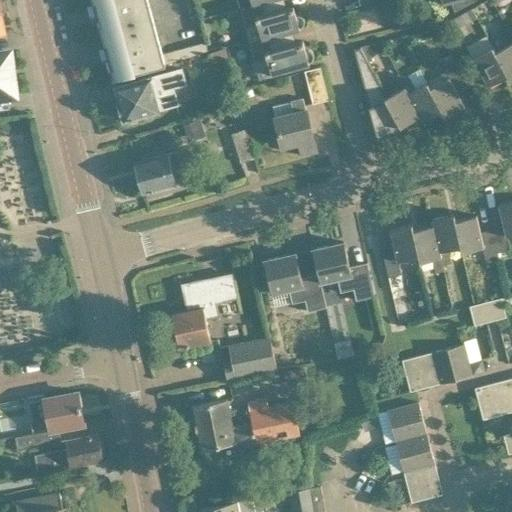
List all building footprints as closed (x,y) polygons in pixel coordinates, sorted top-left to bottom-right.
[(147,0),(92,0),(95,9),(102,7),(104,14),(148,2),(147,0)] [(267,0),(240,8),(245,27),(258,24),(262,38),(249,42),(249,43),(299,29),(299,28),(302,26),(304,24),(304,21),(304,18),(302,17),(300,15),(298,14),(296,15),(293,6),(281,9),(278,0),(267,0)] [(97,18),(102,38),(106,52),(113,50),(116,59),(109,61),(113,79),(133,73),(132,71),(164,62),(195,54),(209,50),(206,41),(193,44),(192,43),(162,52),(148,2),(104,14),(104,16),(97,18)] [(472,8),(452,20),(457,28),(476,17),(472,8)] [(506,45),(495,51),(506,75),(510,80),(511,79),(511,36),(510,33),(507,28),(499,32),(506,45)] [(299,29),(249,43),(254,62),(267,59),(271,74),(309,64),(309,63),(311,62),(313,59),(314,57),(313,54),(312,52),(310,50),(307,49),(305,49),(303,40),(291,44),(288,33),(300,29),(299,29)] [(385,49),(381,41),(360,47),(366,58),(385,49)] [(495,51),(492,46),(472,57),(488,85),(506,75),(495,51)] [(355,49),(354,49),(379,139),(380,138),(379,136),(400,125),(386,97),(360,48),(355,50),(355,49)] [(0,52),(0,96),(15,94),(13,79),(14,79),(12,66),(11,66),(9,51),(0,52)] [(453,57),(441,63),(447,75),(448,75),(448,74),(447,72),(457,66),(453,57)] [(320,67),(304,70),(313,103),(328,100),(320,67)] [(149,76),(115,86),(119,100),(124,119),(143,114),(159,110),(168,107),(179,104),(175,86),(186,83),(182,68),(149,76)] [(386,97),(400,125),(401,126),(420,115),(402,78),(401,78),(399,74),(390,78),(397,91),(386,97)] [(409,74),(402,78),(420,115),(422,121),(441,110),(429,85),(427,81),(416,87),(409,74)] [(447,75),(429,85),(441,110),(444,116),(464,105),(448,75),(447,75)] [(234,93),(236,100),(254,95),(251,87),(234,93)] [(274,117),(277,127),(282,146),(299,142),(302,154),(316,150),(313,139),(314,138),(306,109),(303,98),(290,102),(292,112),(274,117)] [(253,126),(245,128),(248,138),(256,136),(253,126)] [(245,128),(231,132),(241,162),(255,158),(248,138),(245,128)] [(178,150),(155,156),(136,162),(144,192),(186,181),(178,150)] [(511,200),(498,203),(505,235),(511,233),(511,200)] [(454,213),(432,218),(443,263),(451,261),(448,248),(460,246),(461,251),(462,251),(454,213)] [(454,213),(462,251),(484,246),(476,214),(455,220),(454,213)] [(412,223),(411,223),(420,261),(432,258),(435,271),(444,269),(442,263),(443,263),(432,218),(433,224),(413,229),(412,223)] [(420,261),(411,223),(390,228),(397,260),(418,255),(419,261),(420,261)] [(496,250),(509,247),(507,239),(494,242),(496,248),(496,250)] [(313,248),(318,273),(320,281),(337,278),(340,292),(353,289),(356,300),(375,296),(367,262),(349,266),(344,241),(313,248)] [(498,256),(496,250),(496,248),(483,251),(485,259),(498,256)] [(295,252),(264,259),(272,292),(289,289),(292,303),(305,300),(307,311),(326,307),(320,281),(318,273),(301,277),(295,252)] [(400,274),(398,264),(386,267),(388,277),(400,274)] [(217,314),(214,301),(236,296),(232,273),(182,284),(188,308),(172,312),(179,347),(211,340),(206,316),(217,314)] [(501,297),(469,306),(474,324),(506,316),(501,297)] [(270,336),(221,346),(227,378),(277,368),(270,336)] [(463,343),(432,351),(441,382),(472,374),(463,343)] [(432,351),(421,354),(402,359),(410,391),(441,382),(432,351)] [(376,357),(366,359),(368,369),(378,367),(376,357)] [(511,403),(506,379),(475,387),(483,418),(511,410),(511,403)] [(31,420),(33,432),(59,428),(83,423),(80,409),(82,409),(78,391),(44,398),(48,417),(31,420)] [(227,398),(211,401),(192,406),(201,449),(230,443),(231,448),(268,440),(268,439),(299,433),(293,402),(293,401),(268,406),(266,395),(247,399),(252,422),(233,426),(227,398)] [(388,410),(396,440),(427,432),(419,402),(388,410)] [(59,428),(33,432),(16,436),(18,448),(61,440),(59,428)] [(508,453),(511,452),(511,431),(503,434),(508,453)] [(427,432),(396,440),(404,471),(435,463),(427,432)] [(99,433),(79,437),(65,439),(67,448),(35,454),(38,471),(103,458),(99,433)] [(435,463),(404,471),(412,501),(443,493),(435,463)] [(289,491),(292,511),(317,511),(325,511),(320,485),(289,491)] [(63,511),(60,492),(40,496),(16,501),(17,511),(63,511)] [(200,508),(201,511),(238,511),(236,501),(200,508)]
